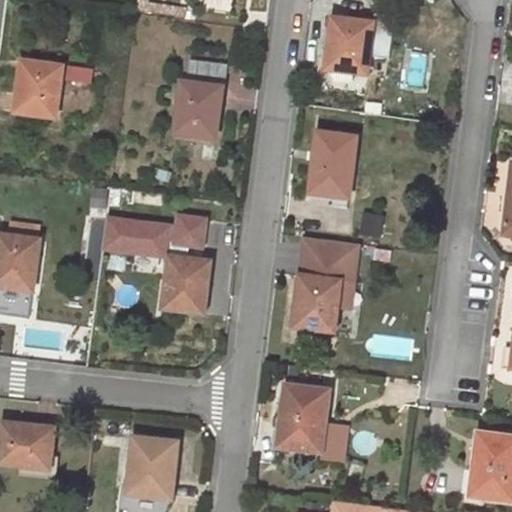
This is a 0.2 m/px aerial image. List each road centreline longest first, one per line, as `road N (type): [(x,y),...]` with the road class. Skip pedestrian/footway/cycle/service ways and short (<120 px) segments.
road 1 (residential): [(240,404),(288,0)]
road 2 (residential): [(487,0),(444,380)]
road 3 (residential): [(240,404),(0,377)]
